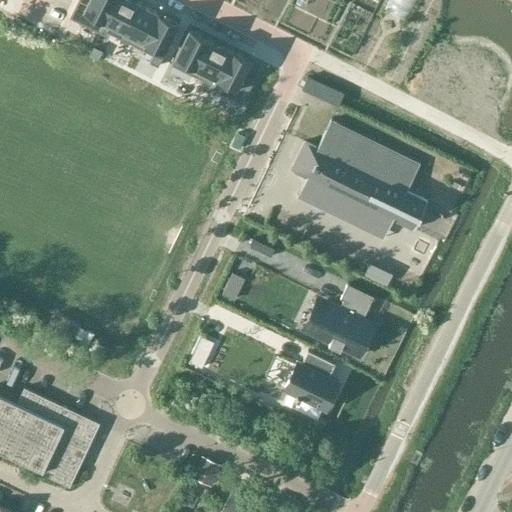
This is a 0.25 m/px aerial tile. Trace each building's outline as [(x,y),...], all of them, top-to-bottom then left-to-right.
[(77,0),(69,16),(100,31),(115,0),(77,0)] [(135,0),(115,0),(100,31),(101,32),(103,28),(120,37),(138,1),(135,0)] [(138,1),(120,37),(138,46),(156,10),(138,1)] [(156,10),(138,46),(153,54),(149,61),(158,65),(162,57),(161,56),(178,22),(156,10)] [(189,27),(171,63),(193,74),(211,38),(189,27)] [(211,38),(193,74),(205,80),(201,87),(209,91),(230,48),(211,38)] [(230,48),(209,91),(210,91),(211,87),(242,103),(253,79),(243,74),(251,58),(230,48)] [(307,76),(301,87),(306,89),(338,104),(343,93),(307,76)] [(305,140),(291,168),(292,169),(292,168),(306,175),(300,189),(306,191),(386,231),(392,218),(405,224),(413,228),(426,200),(419,197),(406,190),(420,162),(339,123),(331,119),(317,146),(306,141),(306,140),(305,140)] [(370,264),(365,275),(387,286),(392,275),(370,264)] [(373,295),(347,283),(340,297),(347,301),(344,308),(327,300),(326,301),(312,331),(311,332),(359,354),(374,322),(363,317),(373,295)] [(226,286),(222,294),(235,299),(238,292),(226,286)] [(195,348),(189,358),(202,364),(207,354),(195,348)] [(283,387),(325,408),(338,381),(329,376),(335,363),(308,349),(301,362),(297,360),(283,387)] [(24,386),(16,402),(0,393),(0,449),(41,469),(40,471),(69,485),(99,422),(24,386)] [(202,454),(192,476),(212,484),(214,480),(216,481),(224,464),(202,454)] [(220,511),(283,511),(285,510),(262,498),(260,503),(232,489),(220,511)] [(188,490),(183,502),(193,507),(199,495),(188,490)]
